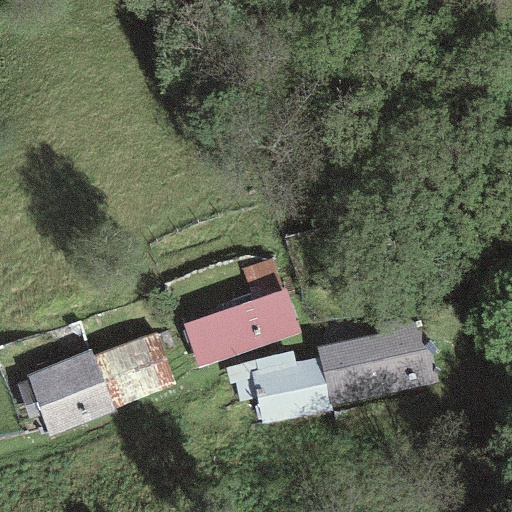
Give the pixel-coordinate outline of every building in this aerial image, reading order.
[(283,259),(182,309),(206,356),(306,306),(283,259)] [(182,355),(158,305),(91,338),(116,387),(182,355)] [(365,387),(415,369),(400,329),(350,347),(365,387)] [(91,338),(26,370),(51,420),(116,387),(91,338)] [(284,371),(298,411),(365,387),(350,347),(284,371)]
